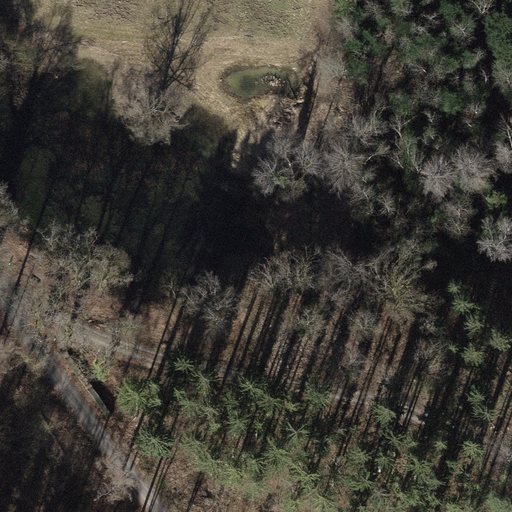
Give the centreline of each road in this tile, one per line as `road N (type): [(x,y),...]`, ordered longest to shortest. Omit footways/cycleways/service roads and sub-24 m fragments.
road 1 (track): [(18,311),(384,410),(511,469)]
road 2 (track): [(0,277),(161,511)]
